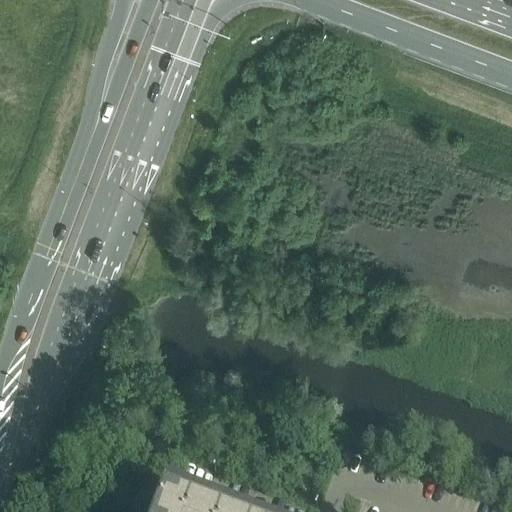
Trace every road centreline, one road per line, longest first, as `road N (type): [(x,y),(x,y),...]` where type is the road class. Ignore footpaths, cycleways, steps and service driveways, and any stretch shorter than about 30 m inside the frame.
road 1 (secondary): [(0,493),(199,0)]
road 2 (secondary): [(93,136),(0,381)]
road 3 (primary): [(310,0),(511,75)]
road 4 (secondary): [(148,0),(93,136)]
road 5 (primary): [(124,0),(93,136)]
